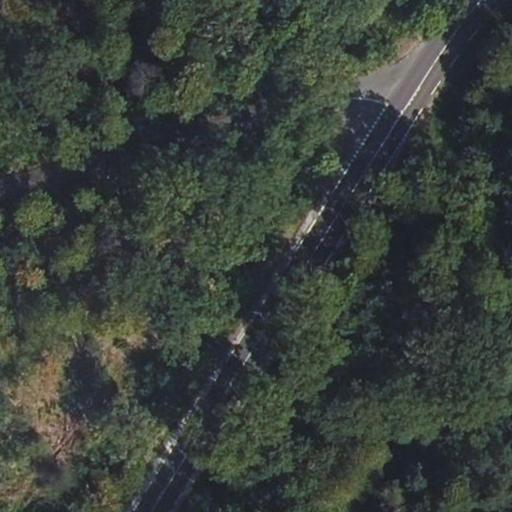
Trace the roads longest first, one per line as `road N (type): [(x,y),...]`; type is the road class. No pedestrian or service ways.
road 1 (secondary): [(147,511),(428,61)]
road 2 (unclassified): [(428,61),(0,185)]
road 3 (track): [(428,61),(511,247)]
